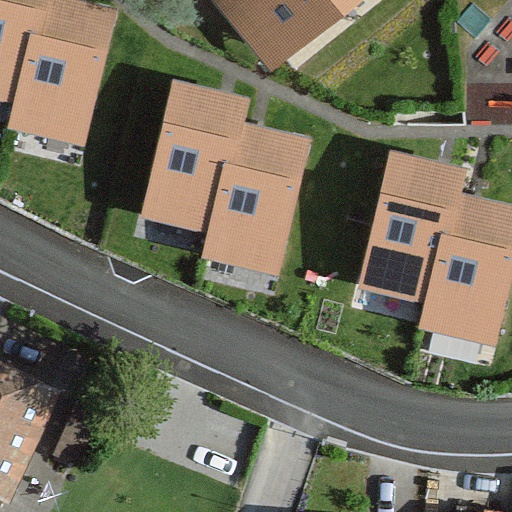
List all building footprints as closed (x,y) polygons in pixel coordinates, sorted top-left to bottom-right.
[(15,119),(81,131),(107,7),(68,0),(0,0),(0,91),(19,95),(15,119)] [(226,0),(268,52),(333,0),(226,0)] [(216,251),(282,263),(308,139),(239,127),(244,103),(175,91),(152,215),(220,228),(216,251)] [(428,314),(494,326),(511,241),(511,201),(452,190),(456,167),(387,154),(364,278),(432,291),(428,314)] [(0,511),(60,370),(0,344),(0,511)]
